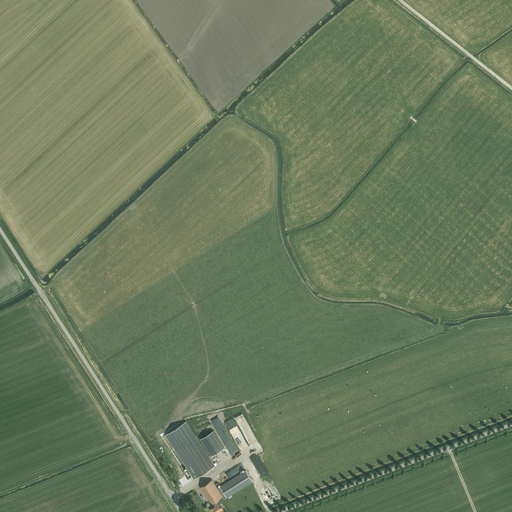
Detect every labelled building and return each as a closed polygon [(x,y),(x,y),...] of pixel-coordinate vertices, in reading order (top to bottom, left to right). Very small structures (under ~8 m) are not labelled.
[(225,422),(230,432),(236,429),(237,430),(238,429),(232,418),(225,422)] [(195,479),(214,466),(186,421),(166,434),(195,479)] [(216,427),(231,458),(239,453),(224,423),(216,427)] [(224,447),(213,430),(200,439),(211,456),(224,447)] [(224,472),(228,479),(235,474),(236,475),(244,471),(239,463),(224,472)] [(216,511),(223,508),(220,503),(219,503),(217,500),(222,497),(224,500),(252,482),(245,470),(217,488),(212,480),(200,487),(208,500),(210,500),(212,503),(213,502),(215,506),(213,507),(210,510),(211,511),(216,511)]
